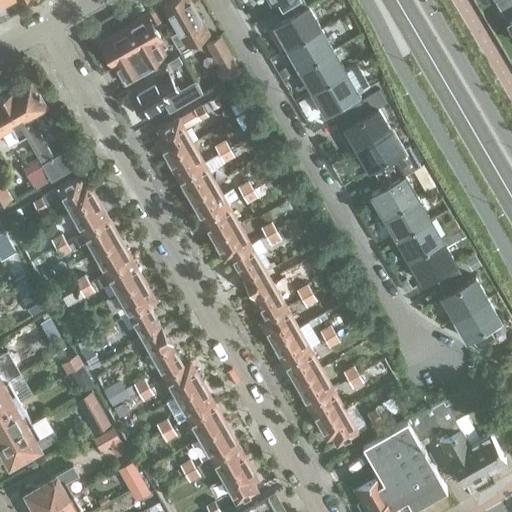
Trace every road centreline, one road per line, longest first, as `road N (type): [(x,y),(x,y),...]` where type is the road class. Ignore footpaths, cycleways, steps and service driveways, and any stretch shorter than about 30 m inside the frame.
road 1 (unclassified): [(323,511),(36,25)]
road 2 (unclassified): [(426,366),(210,0)]
road 3 (tertiary): [(365,0),(511,258)]
road 4 (tertiary): [(511,147),(424,0)]
